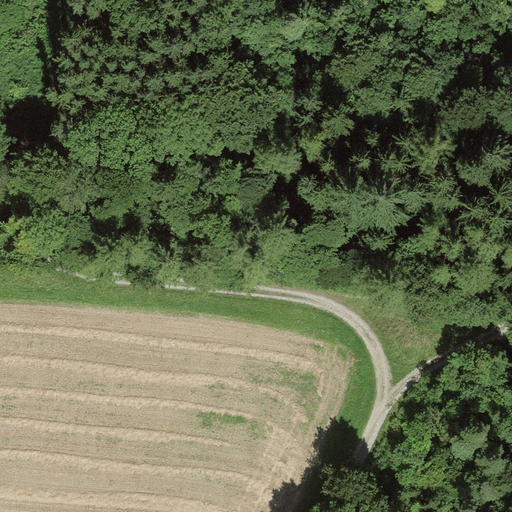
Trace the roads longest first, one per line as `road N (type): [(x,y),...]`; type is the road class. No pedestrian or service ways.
road 1 (track): [(0,247),(111,279),(268,296),(354,316),(373,335),(385,398),(336,511)]
road 2 (track): [(385,398),(511,320)]
